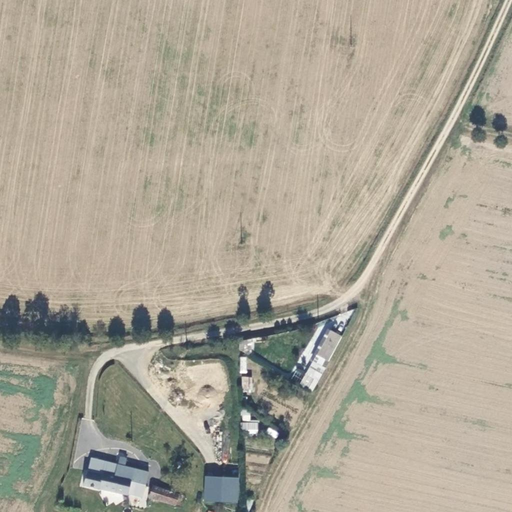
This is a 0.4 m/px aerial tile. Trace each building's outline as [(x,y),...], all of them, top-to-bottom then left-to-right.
[(328,361),(342,338),(328,330),(315,354),(328,361)] [(238,346),(246,351),(250,346),(249,336),(238,338),(238,346)] [(239,357),(241,373),(247,373),(246,356),(239,357)] [(312,389),(318,378),(307,371),(300,383),(312,389)] [(242,385),(252,387),(251,375),(242,373),(242,385)] [(250,421),(251,412),(242,411),(241,421),(250,421)] [(241,422),(241,432),(257,432),(258,422),(241,422)] [(266,434),(277,437),(279,430),(267,427),(266,434)] [(125,465),(127,457),(119,455),(117,463),(125,465)] [(138,488),(132,486),(134,478),(106,471),(106,473),(89,468),(85,483),(136,496),(138,488)] [(205,476),(204,501),(238,503),(239,477),(205,476)] [(151,500),(162,502),(164,492),(154,489),(151,500)] [(104,490),(101,501),(119,505),(121,495),(104,490)] [(162,502),(177,506),(180,496),(164,492),(162,502)]
